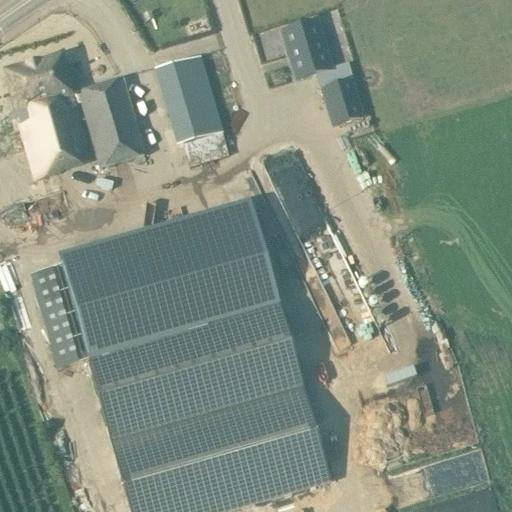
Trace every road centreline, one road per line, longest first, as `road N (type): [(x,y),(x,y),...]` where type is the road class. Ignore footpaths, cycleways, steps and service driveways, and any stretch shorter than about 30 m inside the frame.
road 1 (unknown): [(243,139),(281,127),(292,134),(397,346),(390,380),(325,445),(334,488),(322,511)]
road 2 (unknown): [(109,511),(33,251),(54,217),(214,154)]
road 3 (unknown): [(203,0),(243,139)]
